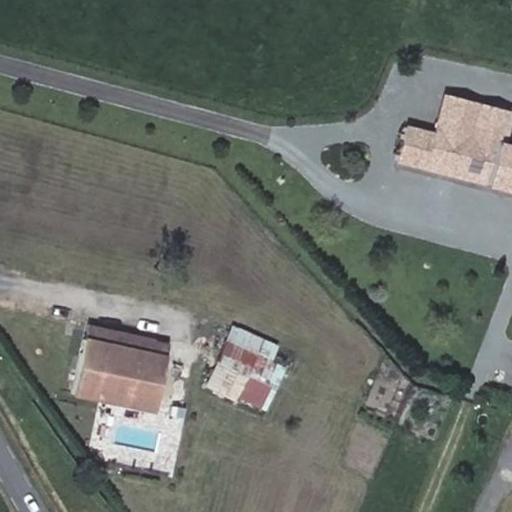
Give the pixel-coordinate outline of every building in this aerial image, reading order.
[(407,115),(405,118),(397,147),(490,170),(498,135),(506,99),(446,83),(436,122),(407,115)] [(511,126),(511,100),(506,99),(498,135),(509,138),(511,126)] [(511,175),(511,138),(509,138),(498,135),(490,170),(511,175)] [(439,193),(428,243),(474,253),(483,204),(439,193)] [(271,362),(277,342),(225,325),(203,390),(265,411),(281,365),(271,362)] [(52,378),(74,383),(82,333),(61,329),(52,378)] [(179,354),(82,333),(74,383),(169,403),(179,354)] [(168,455),(214,478),(233,438),(187,416),(168,455)]
